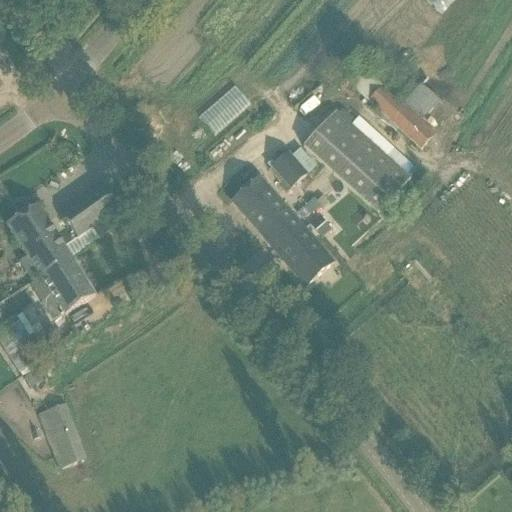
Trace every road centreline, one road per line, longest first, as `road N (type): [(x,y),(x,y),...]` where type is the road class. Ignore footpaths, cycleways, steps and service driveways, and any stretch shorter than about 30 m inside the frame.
road 1 (unclassified): [(414,511),(171,218),(58,100)]
road 2 (tertiary): [(141,0),(58,100)]
